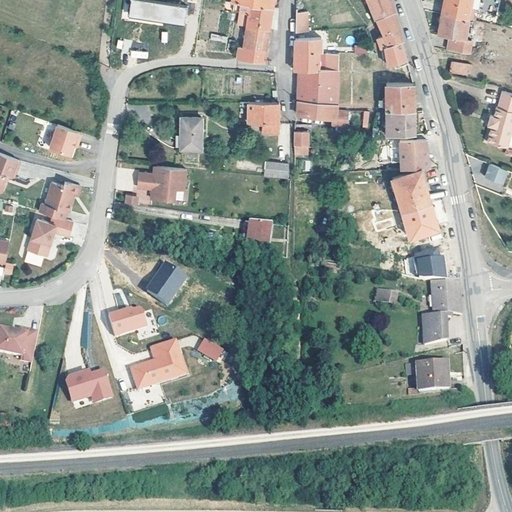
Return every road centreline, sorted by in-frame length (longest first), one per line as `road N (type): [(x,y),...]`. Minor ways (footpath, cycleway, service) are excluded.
road 1 (residential): [(285,67),(184,60),(129,75),(96,250),(63,288),(0,299)]
road 2 (secondary): [(474,292),(448,132),(407,0)]
road 3 (secondary): [(507,511),(474,292)]
